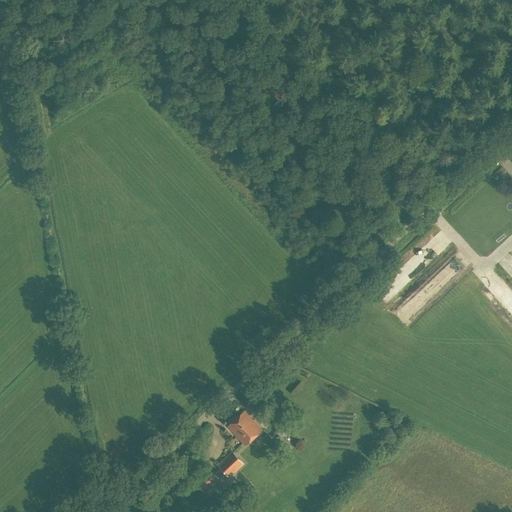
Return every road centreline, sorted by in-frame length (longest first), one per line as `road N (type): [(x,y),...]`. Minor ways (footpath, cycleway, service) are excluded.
road 1 (unclassified): [(105,511),(511,134)]
road 2 (track): [(270,0),(453,188)]
